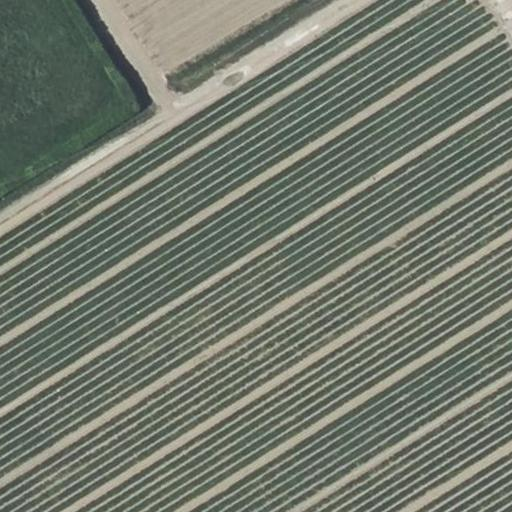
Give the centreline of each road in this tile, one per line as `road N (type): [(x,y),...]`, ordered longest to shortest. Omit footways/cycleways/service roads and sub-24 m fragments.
road 1 (track): [(0,216),(352,0)]
road 2 (track): [(172,109),(102,0)]
